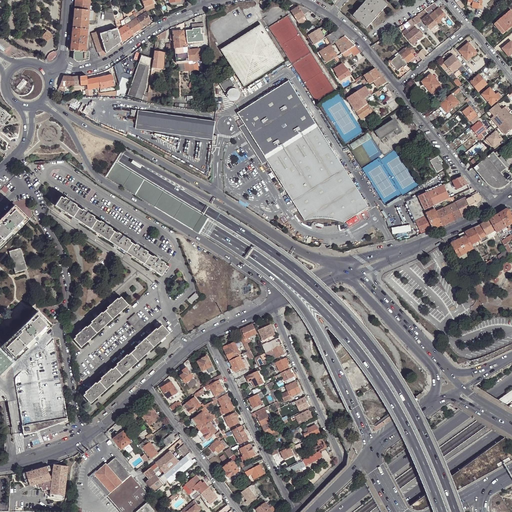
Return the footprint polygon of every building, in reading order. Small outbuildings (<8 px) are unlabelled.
[(74,0),(74,9),(89,10),(90,0),(74,0)] [(141,0),(146,10),(153,7),(152,3),(151,0),(141,0)] [(388,5),(382,0),(367,0),(360,8),(353,16),(367,28),(388,5)] [(439,8),(435,3),(425,9),(427,12),(428,13),(431,10),(433,13),(439,8)] [(307,8),(299,5),(299,7),(301,11),(304,15),(310,10),(307,8)] [(299,7),(297,8),(292,11),(292,12),(298,21),(305,16),(304,15),(301,11),(299,7)] [(430,16),(437,24),(441,21),(440,19),(445,15),(439,8),(433,13),(430,16)] [(89,10),(74,9),(73,18),(94,20),(94,19),(92,19),(88,19),(89,16),(93,17),(95,17),(96,11),(89,10)] [(496,22),(504,32),(508,29),(511,25),(511,12),(510,10),(500,19),(496,22)] [(114,15),(114,12),(106,12),(105,19),(114,20),(114,15)] [(129,17),(125,19),(127,24),(133,34),(142,28),(138,17),(136,13),(136,12),(133,13),(135,16),(136,19),(132,22),(130,19),(129,17)] [(138,17),(142,28),(151,22),(147,12),(141,15),(138,17)] [(417,15),(412,18),(417,24),(421,21),(420,19),(419,17),(417,15)] [(431,30),(437,24),(430,16),(429,15),(422,20),(431,30)] [(94,20),(73,18),(70,49),(70,50),(74,50),(85,51),(88,23),(94,23),(94,20)] [(415,25),(411,19),(402,25),(403,28),(405,27),(407,30),(403,32),(406,36),(415,28),(413,26),(415,25)] [(502,34),(504,32),(496,22),(494,24),(502,34)] [(234,67),(236,66),(246,82),(280,60),(270,44),(272,43),(260,24),(260,23),(222,48),(222,49),(234,67)] [(133,34),(127,24),(118,30),(121,41),(133,34)] [(246,82),(236,66),(234,67),(222,49),(221,49),(233,68),(245,87),(285,61),(273,43),(262,24),(260,24),(272,43),(270,44),(280,60),(246,82)] [(192,30),(186,30),(187,37),(187,42),(203,40),(204,40),(203,33),(204,33),(203,26),(192,28),(192,30)] [(309,35),(317,30),(314,26),(305,31),(308,36),(309,35)] [(121,41),(118,30),(117,28),(117,27),(100,33),(105,50),(106,52),(110,49),(113,46),(118,43),(121,41)] [(415,28),(406,36),(408,39),(413,44),(423,36),(422,35),(418,31),(416,28),(415,28)] [(323,35),(319,29),(317,30),(309,35),(314,44),(327,36),(329,35),(327,32),(324,34),(323,35)] [(99,30),(92,32),(98,52),(99,52),(101,56),(106,54),(106,52),(105,50),(100,33),(100,32),(99,30)] [(345,36),(337,30),(329,35),(327,36),(332,44),(335,42),(345,36)] [(187,42),(187,37),(184,37),(183,31),(173,32),(175,50),(176,61),(182,61),(185,61),(185,70),(190,70),(188,49),(187,44),(187,42)] [(43,38),(48,42),(52,36),(47,32),(43,38)] [(355,45),(345,36),(335,42),(343,53),(349,49),(355,45)] [(473,48),(469,43),(459,51),(463,55),(466,59),(467,61),(477,53),(473,48)] [(338,56),(331,45),(320,51),(327,62),(335,58),(338,56)] [(361,52),(355,45),(349,49),(354,56),(361,52)] [(415,57),(412,54),(408,49),(407,47),(405,48),(406,51),(400,56),(407,64),(415,57)] [(199,49),(188,49),(190,70),(192,70),(194,70),(193,61),(198,61),(198,59),(200,59),(199,49)] [(422,60),(426,57),(425,56),(427,54),(423,49),(421,51),(417,54),(422,60)] [(85,51),(74,50),(73,57),(78,61),(84,61),(88,59),(89,52),(85,51)] [(163,53),(154,51),(151,71),(153,71),(153,69),(154,66),(160,67),(163,53)] [(165,53),(163,53),(160,67),(154,66),(153,69),(162,70),(165,53)] [(342,54),(338,56),(335,58),(337,62),(339,60),(344,57),(342,54)] [(404,68),(407,65),(407,64),(400,56),(399,54),(396,57),(391,61),(391,62),(391,63),(397,71),(403,67),(404,68)] [(141,100),(142,100),(145,92),(146,88),(150,59),(141,56),(128,91),(127,95),(141,100)] [(461,72),(464,69),(453,56),(445,63),(457,77),(462,74),(461,72)] [(132,74),(125,71),(121,61),(113,66),(119,85),(117,91),(116,91),(116,96),(117,96),(119,96),(123,96),(124,97),(125,94),(126,91),(132,74)] [(349,75),(351,74),(350,72),(350,71),(349,69),(348,69),(347,68),(346,68),(343,63),(335,69),(338,73),(337,74),(341,80),(348,76),(349,75)] [(381,76),(375,68),(365,75),(370,83),(374,81),(381,76)] [(112,74),(87,80),(88,96),(90,95),(90,91),(93,91),(92,88),(100,87),(101,90),(102,90),(102,88),(115,86),(114,76),(112,76),(112,74)] [(434,95),(443,88),(431,74),(422,81),(434,95)] [(478,91),(487,84),(485,82),(485,81),(483,78),(482,78),(479,75),(470,82),(478,91)] [(63,76),(58,89),(64,92),(65,88),(73,87),(73,85),(73,77),(63,76)] [(86,76),(79,77),(80,85),(84,84),(85,96),(88,96),(87,80),(86,76)] [(387,82),(381,76),(374,81),(378,87),(387,82)] [(229,79),(219,85),(224,94),(234,87),(233,86),(234,86),(233,84),(229,79)] [(288,81),(237,114),(240,120),(238,121),(240,124),(242,123),(243,125),(247,130),(242,133),(252,149),(257,145),(268,161),(305,220),(310,219),(314,219),(319,218),(323,218),(328,219),(332,219),(337,220),(341,222),(344,223),(368,207),(288,81)] [(395,90),(390,85),(387,88),(392,94),(395,90)] [(366,86),(347,98),(360,119),(372,111),(365,98),(370,94),(369,91),(366,86)] [(499,99),(495,95),(490,88),(482,94),(491,106),(499,99)] [(232,90),(231,90),(230,91),(229,92),(228,93),(228,94),(228,95),(228,96),(228,98),(228,99),(229,100),(230,101),(231,101),(232,102),(233,102),(234,102),(236,102),(237,102),(238,101),(239,100),(240,99),(240,98),(241,97),(241,96),(241,94),(240,93),(240,92),(239,91),(238,90),(237,90),(236,89),(234,89),(233,89),(232,90)] [(438,99),(441,103),(449,96),(446,92),(438,99)] [(441,103),(440,104),(441,106),(446,112),(447,113),(459,103),(452,94),(449,96),(441,103)] [(475,107),(472,103),(471,104),(470,105),(476,112),(478,111),(475,107)] [(497,104),(489,110),(494,116),(501,110),(497,104)] [(470,121),(477,115),(478,114),(477,113),(476,114),(470,107),(463,112),(470,121)] [(511,116),(504,107),(501,110),(494,116),(491,118),(505,135),(511,128),(511,116)] [(431,113),(435,118),(440,114),(437,110),(440,108),(439,108),(437,110),(431,113)] [(215,123),(139,111),(136,129),(212,141),(212,146),(216,147),(218,138),(213,137),(215,123)] [(473,124),(480,119),(477,115),(470,121),(473,124)] [(401,132),(399,127),(397,124),(396,124),(393,120),(375,131),(381,139),(385,136),(395,130),(397,134),(397,135),(401,132)] [(481,134),(485,130),(486,129),(480,121),(471,128),(478,136),(481,134)] [(247,130),(243,125),(238,128),(242,133),(247,130)] [(388,140),(397,134),(395,130),(385,136),(388,140)] [(350,145),(367,134),(365,131),(349,142),(350,145)] [(502,139),(495,131),(491,135),(487,138),(493,147),(494,146),(499,142),(502,139)] [(370,139),(367,134),(350,145),(353,149),(370,139)] [(491,148),(493,147),(487,138),(484,140),(491,148)] [(257,145),(252,149),(263,164),(268,161),(257,145)] [(456,148),(459,155),(466,151),(462,145),(456,148)] [(496,151),(494,153),(506,168),(509,166),(496,151)] [(494,153),(493,152),(487,156),(500,173),(505,169),(506,168),(494,153)] [(468,161),(474,167),(480,162),(474,156),(468,161)] [(480,162),(474,167),(484,180),(490,187),(492,188),(494,188),(496,189),(498,189),(500,188),(502,188),(504,187),(505,186),(508,183),(511,180),(511,177),(511,176),(508,173),(505,169),(500,173),(487,156),(480,162)] [(430,160),(436,171),(439,169),(443,167),(441,163),(437,157),(431,160),(430,160)] [(452,181),(453,182),(455,188),(458,188),(468,185),(463,178),(462,176),(452,181)] [(446,199),(450,198),(443,184),(418,196),(424,209),(426,209),(431,206),(433,205),(439,203),(441,202),(443,201),(446,199)] [(479,195),(476,191),(471,194),(475,203),(481,199),(481,197),(479,195)] [(475,203),(471,194),(465,197),(472,211),(478,208),(476,204),(475,203)] [(54,205),(72,217),(78,208),(75,206),(76,205),(72,202),(68,200),(64,197),(63,198),(60,196),(54,205)] [(425,213),(424,209),(418,196),(406,201),(415,220),(426,215),(425,213)] [(472,211),(465,197),(455,202),(462,216),(472,211)] [(455,202),(449,205),(456,219),(462,216),(455,202)] [(22,221),(0,243),(0,248),(29,219),(15,205),(11,210),(22,221)] [(449,205),(443,208),(450,222),(456,219),(449,205)] [(72,217),(79,222),(85,211),(81,209),(81,210),(78,208),(72,217)] [(436,211),(435,208),(433,209),(427,212),(425,213),(426,215),(433,229),(442,226),(436,211)] [(436,211),(442,226),(450,222),(443,208),(436,211)] [(503,211),(498,213),(506,227),(511,223),(511,213),(509,209),(506,209),(503,211)] [(0,220),(0,243),(22,221),(11,210),(0,220)] [(79,222),(125,252),(131,243),(128,241),(129,240),(125,237),(121,235),(116,231),(115,232),(110,229),(111,228),(107,225),(103,223),(99,220),(98,221),(93,218),(94,216),(89,214),(85,211),(79,222)] [(498,213),(489,219),(496,232),(498,231),(501,229),(503,231),(507,229),(507,228),(506,227),(498,213)] [(426,215),(415,220),(421,234),(433,229),(426,215)] [(489,219),(480,224),(488,238),(490,237),(491,239),(493,238),(492,237),(497,234),(496,232),(489,219)] [(480,224),(474,227),(482,242),(485,240),(488,238),(480,224)] [(409,225),(390,228),(392,235),(410,231),(409,225)] [(467,236),(472,244),(479,241),(481,244),(483,243),(482,242),(474,227),(465,232),(466,235),(467,236)] [(447,246),(454,259),(458,257),(461,260),(476,252),(472,244),(467,236),(466,235),(465,232),(459,234),(460,238),(453,241),(454,242),(451,244),(447,246)] [(125,252),(132,257),(139,246),(135,244),(134,245),(131,243),(125,252)] [(139,246),(132,257),(160,275),(166,266),(164,264),(164,263),(160,260),(157,258),(152,255),(151,256),(146,253),(146,251),(142,249),(139,246)] [(21,247),(11,250),(16,269),(26,266),(21,247)] [(16,269),(11,250),(9,251),(15,272),(27,269),(26,266),(16,269)] [(498,257),(500,260),(509,255),(507,251),(498,256),(498,257)] [(483,265),(485,269),(494,264),(492,259),(483,265)] [(189,299),(192,302),(198,296),(195,293),(189,299)] [(81,329),(78,332),(74,335),(75,336),(72,339),(80,347),(128,305),(120,296),(118,299),(117,298),(112,301),(110,303),(106,308),(107,308),(102,313),(101,312),(97,316),(94,317),(90,321),(91,322),(86,327),(85,326),(81,329)] [(2,345),(4,348),(35,319),(46,330),(51,325),(36,311),(4,343),(2,345)] [(136,313),(128,320),(137,330),(144,324),(136,313)] [(4,348),(3,350),(10,357),(30,337),(35,341),(46,330),(35,319),(4,348)] [(253,323),(241,329),(246,341),(248,345),(250,345),(249,342),(251,342),(250,339),(249,337),(257,333),(253,323)] [(273,323),(258,330),(263,340),(275,335),(273,332),(276,331),(273,323)] [(155,337),(159,341),(168,333),(161,325),(156,330),(159,333),(155,337)] [(91,386),(88,388),(84,392),(85,393),(83,395),(90,403),(159,341),(155,337),(159,333),(156,330),(155,329),(151,332),(149,334),(140,342),(138,344),(134,348),(135,349),(127,355),(126,355),(123,358),(120,360),(116,364),(117,365),(111,369),(107,372),(104,375),(100,378),(101,379),(96,383),(95,383),(91,386)] [(241,329),(237,330),(243,342),(246,341),(241,329)] [(30,337),(10,357),(14,361),(35,341),(30,337)] [(266,352),(281,345),(282,344),(279,338),(263,346),(266,352)] [(24,435),(33,434),(32,427),(67,421),(53,339),(43,349),(26,367),(15,377),(14,378),(24,435)] [(223,348),(229,360),(241,354),(234,342),(223,348)] [(266,352),(262,354),(264,357),(270,354),(271,356),(275,353),(277,358),(285,354),(281,345),(266,352)] [(0,374),(0,375),(12,364),(14,361),(10,357),(3,350),(0,347),(0,374)] [(202,359),(198,361),(205,375),(214,371),(207,356),(202,359)] [(240,356),(230,361),(231,363),(233,368),(234,370),(235,371),(239,369),(241,372),(246,369),(240,356)] [(277,362),(278,364),(281,371),(289,367),(287,364),(286,361),(287,361),(286,358),(277,362)] [(197,383),(193,377),(186,368),(179,374),(190,388),(197,383)] [(290,369),(275,377),(275,378),(278,377),(281,383),(293,377),(290,369)] [(257,372),(246,377),(249,382),(248,383),(251,389),(263,383),(257,372)] [(221,375),(203,384),(204,385),(204,387),(209,384),(219,379),(223,378),(221,375)] [(207,391),(211,388),(216,399),(226,394),(219,379),(209,384),(204,387),(202,389),(196,393),(198,395),(199,396),(207,391)] [(167,384),(165,385),(161,388),(168,398),(169,398),(177,392),(171,382),(167,384)] [(295,382),(286,386),(288,392),(281,395),(285,401),(292,398),(291,396),(300,392),(295,382)] [(511,398),(511,390),(484,411),(488,416),(511,398)] [(177,392),(169,398),(171,401),(180,395),(178,392),(177,392)] [(254,396),(248,399),(253,408),(262,403),(259,399),(264,397),(262,392),(254,396)] [(216,399),(204,405),(204,406),(206,408),(216,404),(214,401),(218,400),(222,408),(224,412),(222,413),(223,415),(234,409),(226,394),(216,399)] [(305,397),(295,402),(296,404),(300,411),(309,406),(305,397)] [(200,406),(194,398),(183,405),(187,410),(188,409),(190,413),(200,406)] [(511,398),(488,416),(489,417),(491,419),(492,420),(511,405),(511,398)] [(169,407),(172,411),(181,404),(179,401),(177,403),(176,402),(169,407)] [(495,425),(511,413),(511,405),(492,420),(495,425)] [(160,419),(151,406),(147,410),(145,409),(143,411),(143,412),(144,414),(143,414),(151,425),(160,419)] [(206,408),(204,406),(200,409),(203,412),(199,415),(194,419),(193,418),(192,419),(192,421),(195,426),(197,426),(199,429),(201,428),(202,429),(210,422),(213,420),(209,413),(206,408)] [(224,412),(222,408),(220,409),(222,414),(216,417),(216,418),(219,417),(223,415),(222,413),(224,412)] [(264,408),(252,414),(253,417),(257,416),(262,426),(271,422),(264,408)] [(309,410),(295,416),(299,423),(312,417),(309,410)] [(235,413),(224,418),(229,428),(239,423),(236,417),(237,417),(235,413)] [(215,419),(213,420),(223,436),(225,434),(216,420),(220,419),(219,417),(216,418),(215,419)] [(32,427),(33,434),(47,428),(67,421),(32,427)] [(273,421),(271,422),(262,426),(267,436),(269,435),(271,439),(273,439),(275,438),(276,437),(275,436),(279,434),(279,433),(273,421)] [(210,422),(202,429),(200,430),(203,434),(202,435),(203,437),(201,438),(204,442),(217,431),(210,422)] [(304,434),(307,440),(312,438),(312,436),(319,433),(316,424),(307,428),(309,431),(305,433),(304,434)] [(242,426),(233,431),(240,444),(248,440),(242,426)] [(296,428),(288,432),(291,438),(293,437),(299,434),(296,428)] [(113,439),(121,450),(125,447),(126,449),(128,449),(129,449),(129,447),(128,445),(132,442),(124,431),(113,439)] [(166,446),(175,438),(171,433),(162,441),(166,446)] [(147,439),(138,445),(141,449),(143,447),(151,458),(158,453),(154,448),(156,446),(153,443),(151,444),(148,440),(153,437),(152,435),(147,439)] [(224,437),(223,436),(217,439),(218,440),(211,445),(216,450),(218,453),(227,446),(222,440),(220,442),(218,441),(224,437)] [(314,448),(311,449),(313,453),(314,454),(326,448),(322,438),(312,443),(314,448)] [(185,444),(178,448),(182,456),(189,452),(185,444)] [(250,444),(240,449),(243,455),(245,459),(245,460),(255,455),(250,444)] [(294,445),(291,446),(281,451),(284,459),(298,453),(296,449),(294,445)] [(229,448),(224,452),(229,458),(234,455),(229,448)] [(170,450),(156,463),(161,468),(165,473),(179,461),(170,450)] [(149,460),(145,454),(141,457),(146,463),(149,461),(149,460)] [(224,462),(223,463),(226,466),(223,467),(227,472),(225,473),(226,475),(227,477),(229,477),(239,470),(232,461),(236,458),(234,455),(229,458),(227,460),(224,462)] [(193,464),(186,456),(179,461),(165,473),(166,474),(164,475),(169,481),(171,483),(193,464)] [(309,456),(302,460),(302,461),(305,466),(312,463),(309,456)] [(106,465),(99,470),(97,472),(97,471),(90,477),(120,511),(136,511),(148,503),(151,499),(118,461),(115,458),(114,459),(106,466),(106,465)] [(305,466),(302,461),(286,468),(287,468),(288,471),(287,472),(288,474),(305,466)] [(159,470),(161,468),(156,463),(147,470),(152,477),(156,474),(155,473),(159,470)] [(245,466),(242,468),(247,476),(250,474),(252,475),(254,479),(264,475),(262,470),(261,471),(260,470),(262,469),(260,465),(254,467),(252,463),(245,466)] [(33,484),(37,483),(38,487),(41,486),(42,489),(44,489),(44,492),(50,493),(64,495),(68,466),(53,464),(52,476),(50,475),(47,466),(25,472),(29,483),(30,485),(33,484)] [(166,474),(165,473),(161,468),(159,470),(163,476),(160,478),(157,474),(156,474),(152,477),(149,480),(145,483),(153,490),(156,493),(157,491),(169,481),(164,475),(166,474)] [(147,470),(144,473),(149,480),(152,477),(147,470)] [(29,483),(25,472),(21,473),(23,482),(28,484),(29,483)] [(188,487),(199,478),(196,475),(185,484),(188,487)] [(204,484),(199,478),(188,487),(193,492),(196,489),(198,491),(199,490),(198,489),(204,484)] [(259,481),(252,484),(255,490),(258,488),(257,487),(261,485),(259,481)] [(202,494),(209,488),(205,483),(204,484),(198,489),(199,490),(202,494)] [(252,484),(242,493),(249,504),(256,498),(254,494),(257,492),(255,490),(252,484)] [(213,492),(209,488),(202,494),(209,502),(210,501),(211,503),(218,498),(216,496),(217,496),(213,492)] [(197,504),(194,500),(182,510),(183,511),(186,511),(187,511),(198,511),(202,509),(199,506),(197,507),(195,505),(197,504)] [(152,508),(148,503),(136,511),(150,511),(149,510),(152,508)] [(272,511),(267,506),(265,503),(256,509),(257,511),(272,511)]
